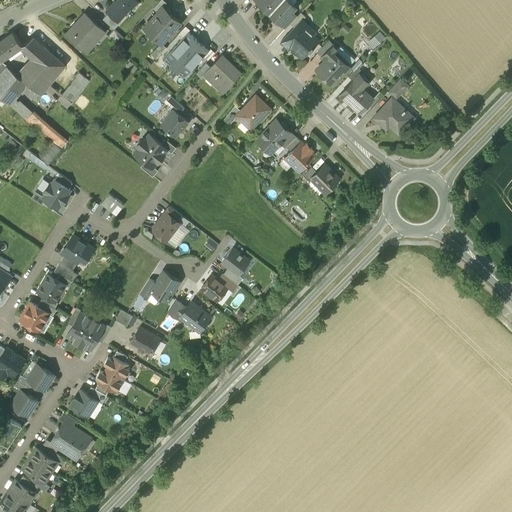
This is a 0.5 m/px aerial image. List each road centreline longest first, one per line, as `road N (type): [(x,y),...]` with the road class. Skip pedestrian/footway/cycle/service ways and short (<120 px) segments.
road 1 (secondary): [(390,210),(211,404)]
road 2 (secondary): [(211,404),(406,227)]
road 3 (residential): [(0,483),(74,367),(0,322)]
road 4 (tertiary): [(363,150),(266,58),(225,0)]
road 5 (secondary): [(105,511),(211,404)]
road 6 (residential): [(0,322),(74,211)]
road 7 (residential): [(129,231),(210,126)]
road 8 (secondary): [(511,90),(423,174)]
